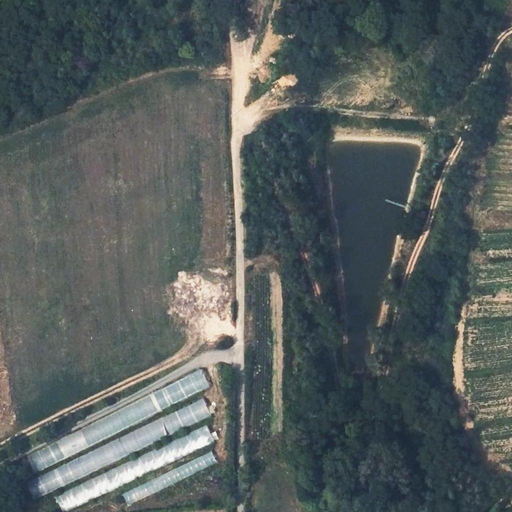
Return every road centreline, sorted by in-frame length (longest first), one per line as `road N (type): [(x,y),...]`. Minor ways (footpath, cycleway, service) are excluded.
road 1 (track): [(235,118),(253,132),(304,257),(343,403),(362,422),(373,417),(413,253),(446,162),(493,49),(511,29)]
road 2 (track): [(232,0),(239,352),(0,465)]
road 3 (track): [(510,29),(481,48),(437,119),(280,105),(235,118)]
road 4 (unclassified): [(239,352),(239,511)]
